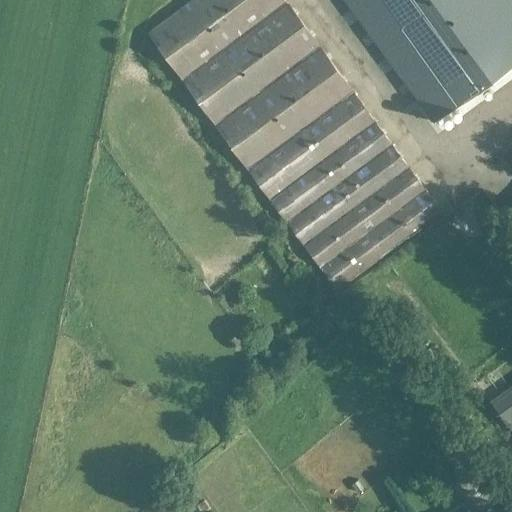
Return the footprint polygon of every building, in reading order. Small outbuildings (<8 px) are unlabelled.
[(190,0),(147,32),(148,33),(337,290),(443,212),(434,200),(286,0),(190,0)] [(511,0),(344,0),(435,122),(511,65),(511,0)] [(511,385),(490,402),(511,431),(511,385)] [(456,423),(433,442),(466,482),(489,463),(456,423)] [(262,510),(263,511),(302,511),(288,491),(262,510)] [(470,511),(464,503),(453,511),(450,511),(470,511)]
